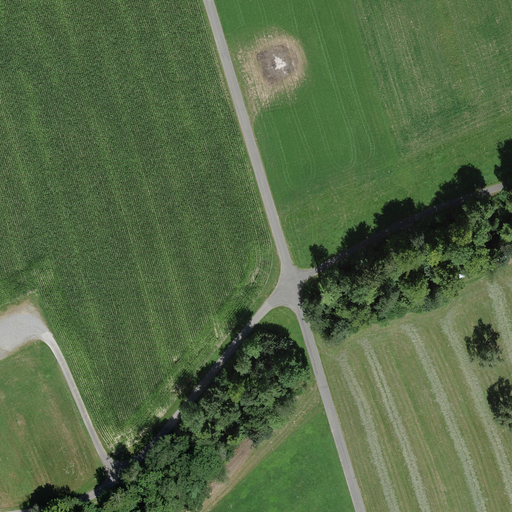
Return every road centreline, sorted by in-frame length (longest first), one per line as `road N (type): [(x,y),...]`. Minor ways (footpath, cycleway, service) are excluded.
road 1 (unclassified): [(291,280),(127,466),(79,500),(37,511)]
road 2 (residential): [(212,0),(291,280)]
road 3 (unclassified): [(511,176),(368,236),(291,280)]
road 4 (residential): [(291,280),(362,511)]
road 5 (track): [(111,478),(55,347),(39,334)]
